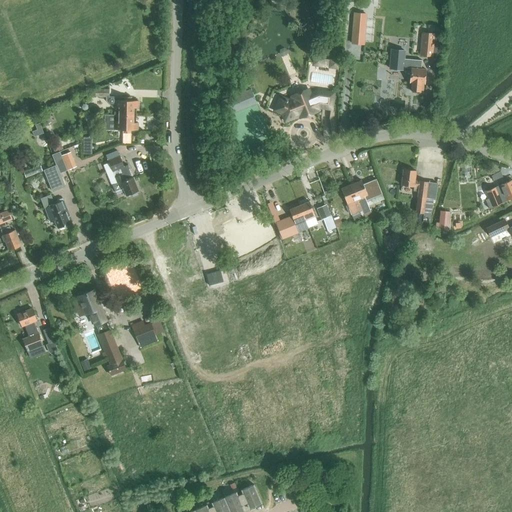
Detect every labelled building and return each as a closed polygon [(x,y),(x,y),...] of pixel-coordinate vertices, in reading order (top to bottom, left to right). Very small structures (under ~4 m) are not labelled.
[(353,13),(350,45),(364,46),(366,14),(353,13)] [(439,59),(441,41),(434,41),(434,34),(422,33),(420,46),(420,55),(423,55),(432,56),(432,58),(439,59)] [(393,50),(392,69),(405,70),(405,68),(411,68),(409,83),(411,83),(411,91),(412,91),(412,92),(415,93),(418,93),(419,91),(420,92),(420,90),(422,90),(423,84),(424,84),(425,69),(420,69),(420,60),(406,59),(407,51),(393,50)] [(312,59),(311,66),(314,66),(318,67),(322,64),(323,57),(313,56),(312,59)] [(339,60),(329,58),(328,69),(338,70),(339,60)] [(250,88),(219,101),(226,116),(256,103),(250,88)] [(109,90),(95,89),(95,97),(106,97),(106,101),(112,107),(114,108),(117,108),(117,115),(135,116),(135,108),(138,108),(138,101),(131,101),(131,97),(120,97),(109,97),(109,90)] [(282,113),(285,121),(299,115),(300,117),(316,110),(315,109),(319,107),(331,109),(333,94),(317,92),(310,95),(308,90),(304,92),(303,90),(294,93),(295,95),(292,97),(292,99),(288,101),(281,98),(280,99),(278,102),(277,105),(275,110),(279,111),(282,113)] [(117,115),(108,115),(108,130),(123,130),(123,133),(130,133),(130,130),(137,130),(137,123),(135,123),(135,116),(117,115)] [(59,141),(51,144),(54,152),(63,149),(59,141)] [(81,145),(81,156),(89,156),(89,145),(81,145)] [(117,151),(104,156),(107,161),(108,161),(119,156),(117,151)] [(59,152),(51,155),(56,166),(57,168),(58,168),(60,173),(67,171),(61,156),(59,152)] [(70,153),(61,156),(67,171),(75,167),(70,153)] [(113,172),(120,169),(124,167),(119,156),(108,161),(113,172)] [(52,191),(64,186),(57,168),(56,166),(44,171),(52,191)] [(86,167),(78,171),(83,182),(91,178),(86,167)] [(122,174),(120,169),(113,172),(115,177),(117,183),(112,185),(115,192),(123,188),(126,196),(138,191),(132,177),(125,180),(122,174)] [(418,192),(415,213),(423,214),(422,221),(429,222),(430,211),(431,211),(433,199),(435,199),(437,183),(419,181),(419,182),(414,181),(415,171),(403,169),(401,185),(413,187),(413,191),(418,192)] [(311,182),(315,194),(323,192),(319,179),(311,182)] [(361,180),(351,184),(364,217),(371,214),(367,206),(365,201),(381,194),(376,180),(368,183),(368,184),(363,186),(361,180)] [(504,195),(506,200),(511,198),(511,180),(486,191),(489,199),(485,200),(489,209),(489,208),(493,207),(492,205),(500,202),(498,197),(504,195)] [(351,184),(340,189),(346,203),(347,205),(346,205),(348,212),(350,212),(354,221),(357,220),(364,217),(351,184)] [(62,198),(57,200),(58,203),(54,204),(50,195),(40,199),(44,208),(45,208),(50,223),(54,221),(57,229),(59,228),(60,230),(65,227),(64,226),(70,223),(67,216),(69,216),(62,198)] [(309,202),(299,206),(308,228),(318,224),(309,202)] [(326,205),(317,208),(321,219),(330,215),(326,205)] [(299,206),(289,210),(291,216),(295,225),(298,232),(308,228),(299,206)] [(0,213),(0,223),(12,219),(8,210),(0,213)] [(440,210),(438,229),(448,230),(450,211),(440,210)] [(386,219),(384,212),(376,215),(377,221),(386,219)] [(253,222),(247,225),(255,243),(271,237),(267,226),(269,226),(266,220),(265,221),(262,215),(252,219),(253,222)] [(291,216),(276,222),(283,239),(298,232),(295,225),(291,216)] [(326,218),(323,219),(328,231),(336,228),(331,216),(326,218)] [(336,228),(342,225),(339,216),(333,219),(336,228)] [(491,237),(508,229),(504,220),(486,228),(491,237)] [(235,223),(225,227),(227,233),(225,233),(227,239),(229,238),(231,244),(241,240),(243,244),(250,242),(242,223),(236,225),(235,223)] [(215,224),(204,228),(213,251),(225,246),(215,224)] [(5,242),(8,250),(21,245),(15,230),(11,232),(9,226),(0,230),(3,236),(1,236),(3,242),(5,242)] [(366,244),(373,237),(367,231),(360,237),(366,244)] [(264,242),(253,245),(258,263),(269,260),(264,242)] [(292,254),(309,249),(307,243),(291,247),(292,254)] [(83,310),(85,314),(89,312),(95,326),(106,321),(98,303),(101,302),(97,294),(95,295),(93,291),(78,297),(80,301),(74,303),(77,312),(83,310)] [(193,307),(213,302),(210,293),(191,299),(193,307)] [(297,314),(312,310),(307,293),(292,297),(297,314)] [(21,338),(27,352),(44,346),(34,322),(36,321),(32,308),(17,314),(21,327),(24,326),(28,336),(21,338)] [(230,325),(240,322),(238,314),(227,317),(230,325)] [(221,317),(200,324),(203,331),(224,324),(221,317)] [(140,347),(157,340),(150,323),(133,330),(140,347)] [(43,333),(47,345),(56,341),(51,330),(43,333)] [(110,331),(97,336),(104,353),(101,354),(102,357),(105,356),(109,366),(106,367),(110,377),(126,370),(110,331)] [(294,335),(285,336),(287,346),(295,345),(294,335)] [(242,350),(249,348),(247,340),(240,342),(242,350)] [(214,357),(235,350),(233,343),(211,349),(214,357)] [(87,360),(80,363),(84,370),(90,367),(87,360)] [(312,387),(320,385),(318,375),(310,377),(312,387)] [(344,376),(337,377),(339,388),(346,387),(344,376)] [(209,397),(216,395),(213,385),(206,387),(209,397)] [(292,406),(303,403),(301,392),(290,394),(292,406)] [(318,412),(321,421),(329,419),(327,410),(318,412)] [(242,418),(245,425),(254,422),(251,415),(242,418)] [(258,431),(262,446),(268,444),(264,429),(258,431)] [(262,503),(254,484),(241,490),(242,494),(246,503),(249,509),(262,503)] [(238,496),(236,492),(224,497),(229,511),(240,511),(244,511),(242,505),(238,496)] [(246,503),(242,494),(238,496),(242,505),(246,503)] [(229,511),(224,497),(211,503),(213,506),(215,511),(229,511)]
